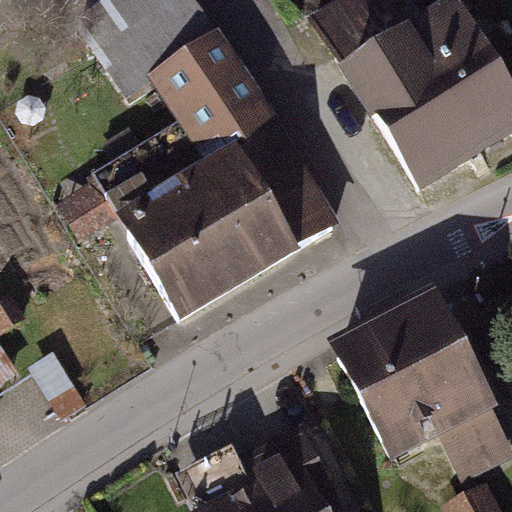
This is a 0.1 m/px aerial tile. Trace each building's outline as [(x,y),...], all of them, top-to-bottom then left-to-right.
[(184,128),(93,186),(177,321),(331,231),(255,101),(187,0),(116,0),(75,28),(125,105),(157,88),(184,128)] [(381,0),(350,0),(311,25),(421,194),(511,134),(511,123),(444,19),(408,42),(381,0)] [(433,308),(342,357),(400,466),(445,443),(461,474),(508,450),(433,308)] [(0,393),(20,387),(0,329),(0,393)] [(260,492),(220,511),(326,511),(323,505),(335,498),(303,437),(247,466),(260,492)] [(493,511),(484,495),(455,511),(493,511)]
